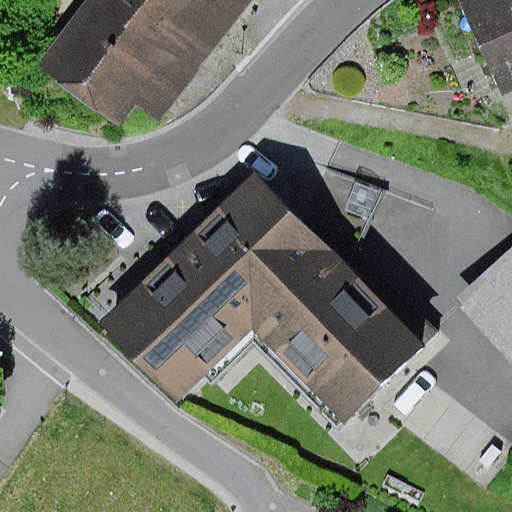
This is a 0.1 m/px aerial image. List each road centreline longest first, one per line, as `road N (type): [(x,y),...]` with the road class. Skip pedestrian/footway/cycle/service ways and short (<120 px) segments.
road 1 (residential): [(254,511),(236,487),(3,289),(10,159)]
road 2 (residential): [(10,159),(127,162),(191,144),(251,95),(333,0)]
